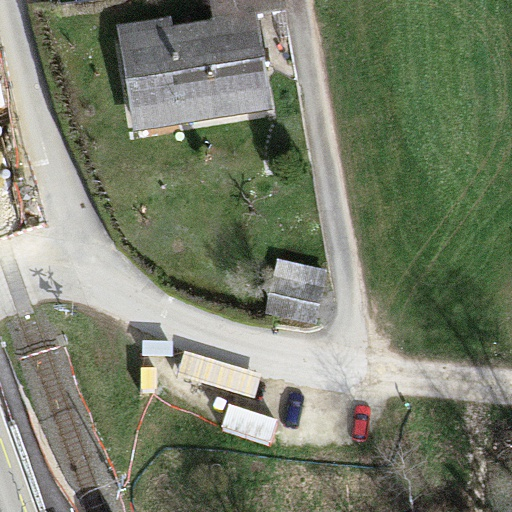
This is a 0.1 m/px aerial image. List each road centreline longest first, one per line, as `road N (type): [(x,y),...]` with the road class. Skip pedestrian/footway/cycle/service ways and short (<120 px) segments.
road 1 (unclassified): [(66,275),(254,351),(364,374),(511,387)]
road 2 (residential): [(2,0),(66,275)]
